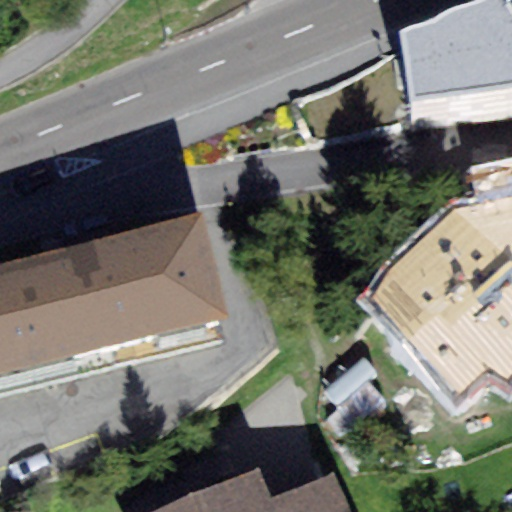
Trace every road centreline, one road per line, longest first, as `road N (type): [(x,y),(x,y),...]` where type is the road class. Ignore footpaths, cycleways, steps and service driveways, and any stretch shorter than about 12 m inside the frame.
road 1 (residential): [(117,106),(147,162),(176,185),(511,135)]
road 2 (secondary): [(379,0),(117,106)]
road 3 (secondary): [(117,106),(0,155)]
